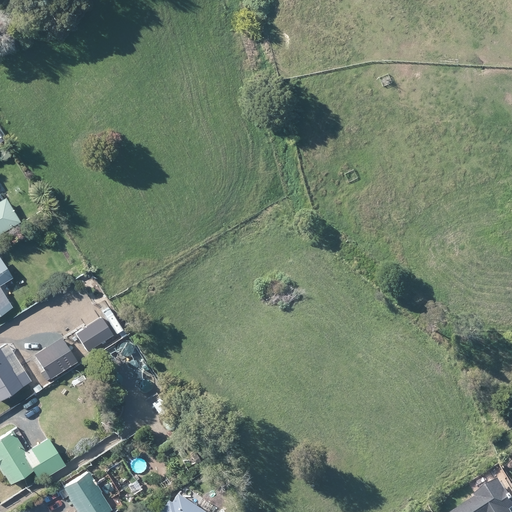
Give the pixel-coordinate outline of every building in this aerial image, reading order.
[(22,217),(8,195),(0,199),(0,230),(10,225),(22,217)] [(0,308),(8,303),(0,289),(0,308)] [(101,343),(96,336),(75,351),(80,358),(101,343)] [(97,356),(111,373),(136,353),(123,336),(97,356)] [(60,337),(33,354),(48,378),(75,361),(60,337)] [(6,343),(0,346),(0,398),(29,380),(6,343)] [(160,397),(151,403),(159,414),(167,408),(160,397)] [(63,464),(46,438),(25,452),(12,431),(0,438),(0,469),(9,484),(31,470),(37,480),(63,464)] [(204,448),(195,454),(202,465),(211,460),(204,448)] [(102,511),(109,508),(85,471),(61,487),(78,511),(102,511)] [(456,511),(510,511),(510,510),(511,508),(511,500),(499,480),(477,495),(479,498),(456,511)] [(204,511),(176,493),(170,502),(167,500),(158,511),(204,511)]
